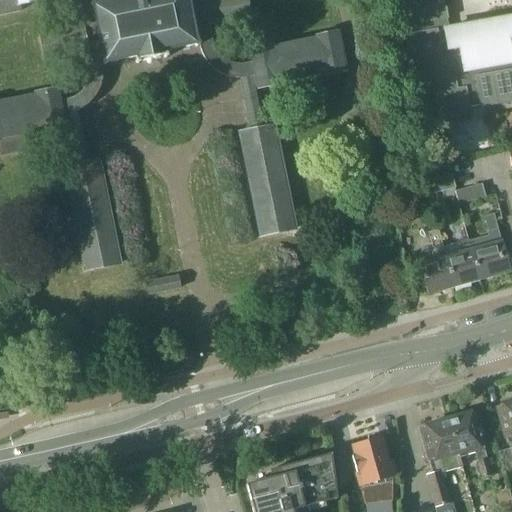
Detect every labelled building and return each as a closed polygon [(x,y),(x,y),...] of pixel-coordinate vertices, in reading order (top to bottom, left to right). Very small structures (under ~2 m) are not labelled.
[(66,102),(63,103),(59,103),(56,89),(34,93),(34,96),(0,102),(0,154),(45,146),(42,132),(64,128),(63,124),(67,123),(75,167),(63,169),(83,271),(119,265),(98,162),(86,165),(75,111),(78,109),(81,108),(84,106),(87,104),(90,101),(93,99),(95,96),(97,93),(98,89),(100,86),(101,83),(101,79),(102,76),(102,72),(102,68),(101,65),(136,58),(137,62),(166,56),(165,52),(199,45),(200,50),(201,53),(202,56),(204,59),(206,62),(208,65),(210,67),(213,69),(216,72),(219,73),(222,75),(226,76),(230,77),(233,77),(237,78),(240,77),(251,132),(240,135),(260,237),(295,230),(275,128),(262,130),(253,87),(256,87),(257,89),(279,85),(279,82),(323,74),(323,76),(346,72),(339,32),(315,37),(315,39),(272,47),(272,45),(249,50),(252,65),(241,67),(238,67),(235,66),(232,66),(229,65),(226,64),(223,62),(221,61),(218,59),(216,57),(214,54),(213,51),(211,49),(210,46),(209,43),(206,24),(249,17),(245,0),(208,0),(202,1),(202,0),(0,0),(0,15),(21,12),(20,6),(40,2),(39,0),(72,0),(73,0),(75,3),(76,5),(77,8),(81,27),(39,35),(44,58),(85,49),(89,67),(89,70),(90,73),(89,76),(89,79),(88,82),(87,85),(86,88),(84,90),(82,93),(80,95),(77,97),(75,99),(72,100),(69,101),(66,102)] [(511,16),(448,29),(446,19),(448,19),(447,18),(446,18),(444,6),(441,7),(441,5),(440,2),(438,0),(406,0),(411,25),(412,24),(414,32),(404,34),(409,66),(418,64),(424,95),(433,93),(439,124),(471,118),(469,107),(479,105),(480,107),(511,100),(511,16)] [(403,184),(429,177),(426,164),(399,172),(403,184)] [(428,195),(443,190),(454,187),(451,174),(424,182),(428,195)] [(481,184),(454,191),(457,204),(484,197),(481,184)] [(488,236),(468,242),(470,250),(479,281),(509,273),(493,214),(483,217),(488,236)] [(423,249),(419,256),(421,264),(419,264),(428,295),(454,288),(445,257),(442,247),(442,245),(438,230),(428,233),(432,247),(423,249)] [(459,243),(442,247),(445,257),(454,288),(479,281),(470,250),(468,242),(467,238),(458,241),(459,243)] [(176,277),(169,278),(147,283),(149,294),(179,288),(176,277)] [(36,306),(35,302),(33,294),(25,296),(27,308),(36,306)] [(511,401),(498,406),(505,429),(503,429),(506,439),(508,439),(509,442),(511,448),(498,452),(503,472),(511,469),(511,401)] [(474,413),(448,420),(459,457),(475,453),(482,478),(491,475),(484,449),(474,413)] [(428,463),(431,474),(425,475),(435,511),(455,511),(452,503),(449,504),(440,473),(461,467),(458,457),(459,457),(448,420),(421,427),(428,451),(425,451),(428,461),(430,460),(430,462),(428,463)] [(366,442),(353,446),(355,456),(352,457),(365,505),(392,502),(392,476),(395,475),(391,462),(387,464),(380,439),(377,440),(374,438),(367,440),(366,442)] [(293,511),(293,510),(337,499),(330,454),(269,471),(271,479),(245,485),(252,511),(293,511)] [(494,492),(499,511),(511,511),(511,502),(508,488),(494,492)]
